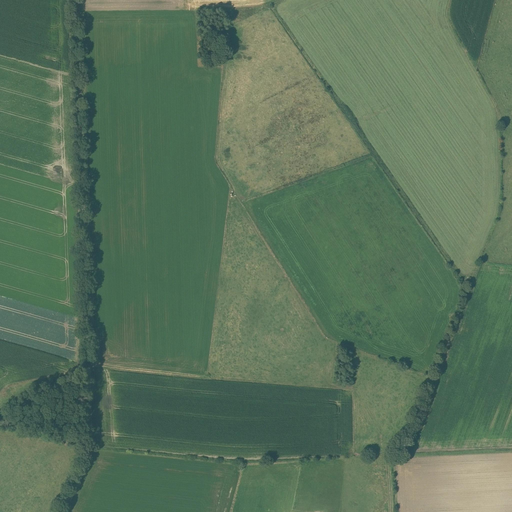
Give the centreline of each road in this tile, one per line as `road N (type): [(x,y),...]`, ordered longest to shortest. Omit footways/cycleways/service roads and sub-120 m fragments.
road 1 (track): [(76,0),(91,444),(64,511)]
road 2 (track): [(391,511),(390,452),(413,433),(436,379)]
